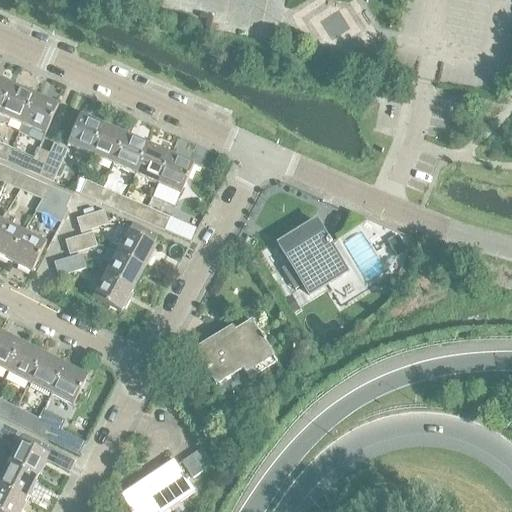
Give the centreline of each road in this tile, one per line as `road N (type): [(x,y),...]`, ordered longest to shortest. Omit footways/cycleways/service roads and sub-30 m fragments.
road 1 (trunk): [(511,361),(433,368),(368,393),(305,443),(252,511)]
road 2 (residential): [(255,154),(0,38)]
road 3 (residential): [(255,154),(511,249)]
road 4 (trunk): [(285,511),(321,463),(391,427),(441,424),(511,458)]
road 5 (residential): [(147,371),(255,154)]
road 6 (residential): [(0,294),(147,371)]
road 7 (residential): [(78,511),(147,371)]
